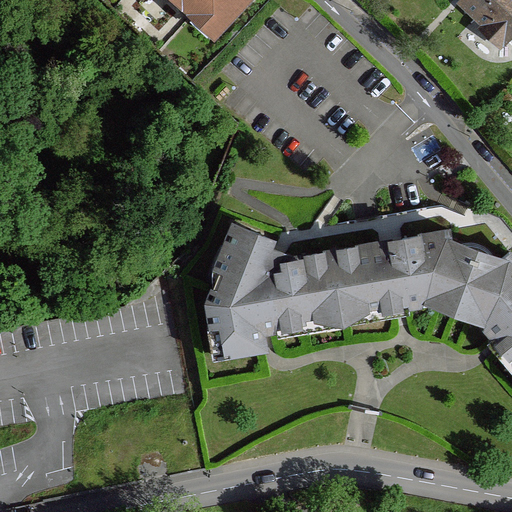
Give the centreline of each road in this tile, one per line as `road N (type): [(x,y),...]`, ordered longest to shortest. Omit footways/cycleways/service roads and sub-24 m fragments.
road 1 (tertiary): [(121,511),(330,472),(511,499)]
road 2 (residential): [(326,0),(425,94),(511,199)]
